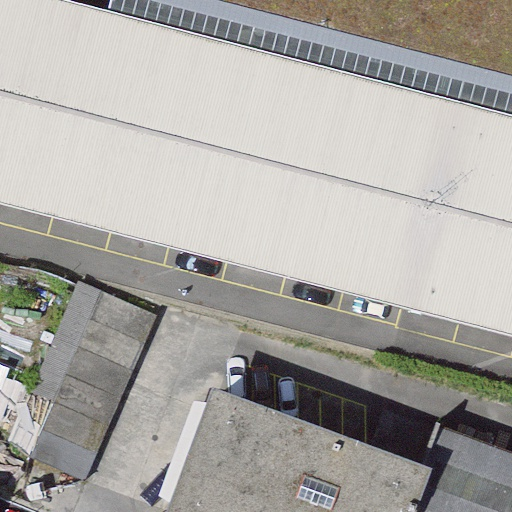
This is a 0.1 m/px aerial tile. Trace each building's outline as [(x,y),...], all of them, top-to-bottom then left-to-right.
[(511,0),(91,0),(92,0),(511,112),(511,0)] [(511,138),(0,1),(0,211),(511,343),(511,138)] [(89,479),(158,314),(75,279),(6,445),(89,479)] [(187,385),(139,511),(393,511),(410,468),(187,385)] [(511,511),(511,453),(432,422),(403,511),(511,511)]
